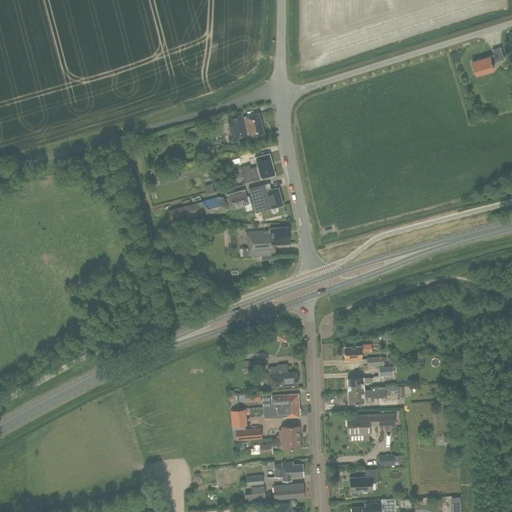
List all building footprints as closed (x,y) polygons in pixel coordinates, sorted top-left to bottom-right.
[(504,59),(500,47),(492,49),(494,55),(472,62),(476,75),(494,70),(492,63),(504,59)] [(243,117),(241,111),(226,115),(233,142),(248,138),(264,134),(259,113),(243,117)] [(275,174),(269,153),(254,157),(257,166),(250,168),(249,165),(240,167),(244,183),(275,174)] [(150,167),(153,175),(159,174),(156,165),(150,167)] [(171,183),(183,178),(180,171),(168,176),(171,183)] [(205,185),(207,194),(215,192),(212,183),(205,185)] [(277,206),(283,205),(278,187),(266,190),(264,184),(248,188),(255,212),(270,208),(271,213),(274,215),(278,214),(279,211),(277,206)] [(226,194),(230,208),(230,209),(251,203),(249,196),(246,197),(244,189),(226,194)] [(223,197),(219,196),(168,210),(171,221),(200,213),(201,216),(226,209),(223,197)] [(287,227),(271,228),(270,228),(270,230),(246,232),(247,248),(242,248),(243,256),(275,254),(274,244),(289,243),(287,227)] [(410,335),(419,336),(423,333),(422,327),(409,329),(410,335)] [(280,331),(277,337),(285,341),(288,335),(280,331)] [(372,351),(371,344),(360,344),(361,346),(343,347),(344,360),(362,359),(361,352),(372,351)] [(366,357),(367,366),(384,365),(383,357),(366,357)] [(264,370),(264,360),(243,361),(243,371),(264,370)] [(378,367),(379,375),(393,375),(393,373),(400,373),(399,362),(392,362),(393,366),(378,367)] [(268,374),(267,374),(268,377),(269,389),(278,388),(278,387),(298,385),(297,376),(296,371),(288,372),(287,364),(278,365),(279,373),(269,374),(268,374)] [(363,390),(363,389),(363,383),(371,382),(371,377),(347,378),(347,391),(363,390)] [(371,389),(363,389),(363,390),(347,391),(348,403),(364,403),(364,397),(372,396),(372,398),(385,397),(384,386),(371,387),(371,389)] [(410,394),(409,386),(397,386),(397,396),(404,396),(410,394)] [(271,397),(260,397),(260,400),(262,400),(263,407),(269,406),(272,406),(272,405),(280,405),(282,405),(282,404),(298,403),(298,394),(271,395),(271,397)] [(272,405),(272,406),(269,406),(270,418),(299,416),(298,403),(282,404),(282,405),(280,405),(272,405)] [(247,425),(245,409),(231,410),(232,427),(247,425)] [(348,434),(369,433),(369,425),(380,425),(395,424),(394,413),(357,415),(357,417),(347,417),(348,434)] [(276,436),(277,438),(300,437),(299,425),(281,426),(281,430),(278,430),(278,436),(276,436)] [(262,438),(261,427),(235,429),(236,441),(262,438)] [(300,437),(277,438),(277,440),(279,440),(280,445),(282,445),(282,449),(300,448),(300,437)] [(272,453),(272,443),(259,444),(260,453),(272,453)] [(378,455),(379,467),(395,467),(394,454),(378,455)] [(301,464),(292,464),(292,462),(281,462),(282,464),(274,464),(275,476),(282,476),(282,480),(291,479),(291,476),(302,476),(301,464)] [(358,494),(358,492),(372,491),(371,481),(379,481),(378,469),(364,470),(365,477),(349,478),(350,492),(351,492),(351,495),(352,496),(357,496),(358,494)] [(245,477),(246,485),(263,484),(262,475),(245,477)] [(273,486),(274,499),(304,497),(303,483),(273,486)] [(244,494),(245,500),(265,498),(264,486),(251,487),(252,493),(244,494)] [(454,508),(464,508),(463,497),(454,497),(454,508)] [(396,511),(395,498),(381,499),(381,502),(364,503),(364,506),(351,507),(350,511),(396,511)] [(303,511),(303,506),(292,507),(291,503),(257,506),(257,511),(303,511)]
